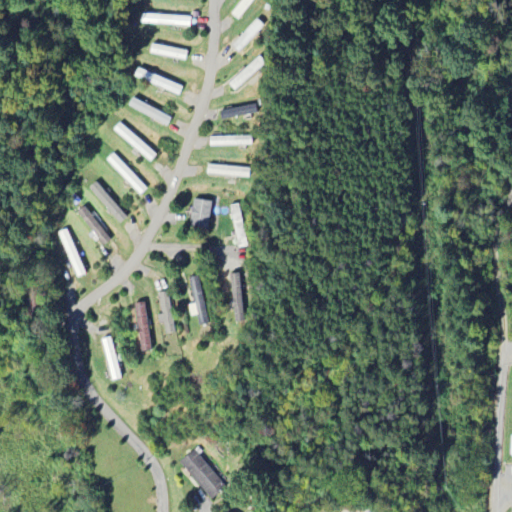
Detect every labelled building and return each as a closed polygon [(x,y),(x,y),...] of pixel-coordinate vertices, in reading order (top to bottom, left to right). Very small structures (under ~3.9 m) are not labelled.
[(142,24),(191,26),(191,16),(143,15),(142,24)] [(233,46),(239,52),(265,26),(258,19),(233,46)] [(150,53),(186,60),(188,51),(152,44),(150,53)] [(184,86),(139,69),(135,78),(181,94),(184,86)] [(221,110),(222,118),(244,116),(243,107),(221,110)] [(156,155),(147,148),(149,145),(119,123),(113,131),(153,160),(156,155)] [(210,146),(252,145),(252,136),(210,136),(210,146)] [(107,159),(140,195),(147,189),(114,152),(107,159)] [(207,172),(249,178),(250,170),(208,164),(207,172)] [(91,186),(119,224),(126,218),(98,181),(91,186)] [(213,201),(194,198),(190,227),(208,230),(213,201)] [(78,212),(105,246),(112,240),(85,206),(78,212)] [(230,274),(237,324),(249,323),(242,272),(230,274)] [(189,278),(194,304),(189,305),(191,316),(197,315),(200,326),(211,323),(201,275),(189,278)] [(176,332),(168,290),(158,292),(162,314),(158,315),(160,324),(165,323),(167,333),(176,332)] [(135,303),(142,351),(152,350),(145,302),(135,303)] [(113,381),(122,378),(118,362),(111,336),(101,339),(113,381)] [(226,486),(193,450),(179,462),(212,499),(226,486)]
